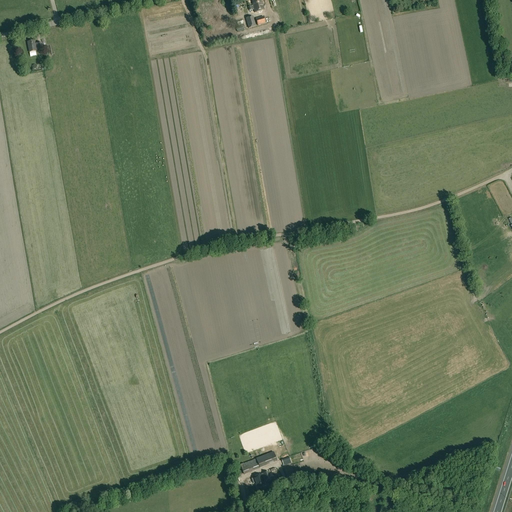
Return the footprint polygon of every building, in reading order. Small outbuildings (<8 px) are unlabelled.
[(254,10),(255,13),(264,10),(262,3),(261,3),(260,0),(255,0),(252,1),(254,5),(253,5),(253,6),(248,7),(249,11),(254,10)] [(253,16),(246,19),(248,29),(256,26),(253,16)] [(263,17),(256,19),(258,26),(265,24),(263,17)] [(245,30),(244,24),(236,26),(238,32),(245,30)] [(36,51),(38,51),(37,44),(35,44),(34,41),(28,42),(30,53),(36,51)] [(259,468),(277,461),(273,452),(256,459),(240,465),(244,474),(253,471),(260,469),(259,468)] [(290,460),(289,457),(282,460),(284,466),(291,464),(290,460)] [(264,481),(270,478),(268,472),(261,475),(264,481)] [(257,488),(265,485),(264,482),(264,481),(261,475),(253,478),(255,484),(256,484),(257,488)]
